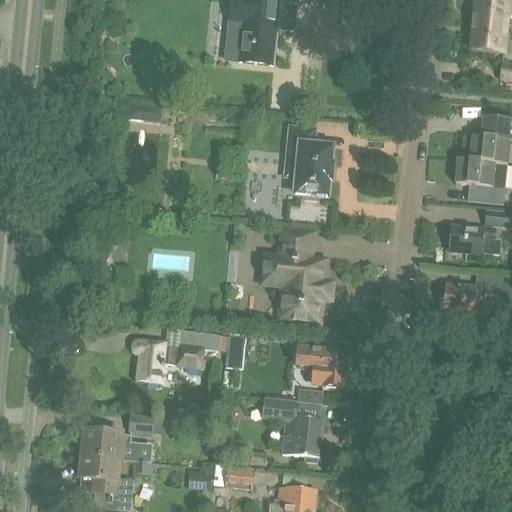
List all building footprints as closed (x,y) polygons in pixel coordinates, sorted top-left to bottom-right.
[(231,0),(229,27),(228,42),(240,43),(238,64),(273,68),(277,31),(293,32),(294,18),(280,16),(281,0),(231,0)] [(476,0),(474,27),(507,30),(510,2),(494,0),(476,0)] [(504,57),(511,57),(511,30),(507,30),(474,27),(471,53),(504,57)] [(499,85),(511,85),(511,66),(501,65),(499,85)] [(128,122),(142,123),(144,107),(130,106),(128,122)] [(248,116),(231,114),(229,126),(246,128),(248,116)] [(459,161),(507,165),(509,142),(511,142),(511,121),(482,119),(480,139),(461,137),(459,161)] [(303,203),(319,205),(320,199),(326,200),(328,183),(330,184),(332,168),(329,167),(331,151),(313,149),(314,133),(290,131),(285,179),(297,181),(296,197),(304,198),(303,203)] [(473,205),(504,208),(507,165),(459,161),(457,161),(455,186),(475,188),(473,205)] [(139,163),(139,208),(163,208),(163,163),(139,163)] [(485,229),(511,230),(511,214),(486,212),(485,229)] [(449,252),(500,258),(501,244),(496,243),(497,232),(485,231),(484,234),(451,231),(449,252)] [(280,323),(320,326),(322,303),(331,304),(332,287),(324,287),(326,264),(311,262),(314,236),(282,234),(279,259),(265,258),(263,282),(264,282),(265,279),(284,281),(280,323)] [(444,333),(469,335),(471,317),(475,317),(478,291),(478,290),(476,290),(446,287),(444,314),(446,315),(444,333)] [(485,292),(483,305),(497,306),(499,294),(485,292)] [(138,383),(162,386),(165,366),(201,371),(203,351),(226,354),(228,339),(182,333),(180,348),(139,343),(136,344),(135,346),(134,352),(135,354),(137,356),(141,357),(138,383)] [(228,359),(243,361),(246,338),(230,337),(228,359)] [(322,388),(347,390),(349,360),(324,358),(326,342),(299,339),(297,368),(314,369),(313,386),(322,387),(322,388)] [(299,392),(298,405),(321,407),(322,394),(299,392)] [(263,415),(262,423),(286,425),(284,445),(283,457),(306,459),(305,464),(316,466),(317,460),(319,460),(322,422),(319,422),(321,407),(298,405),(265,402),(263,415)] [(128,435),(155,437),(156,431),(164,432),(165,423),(156,422),(157,420),(131,417),(128,435)] [(85,434),(83,459),(119,463),(136,464),(138,465),(140,448),(131,448),(132,438),(121,437),(85,434)] [(244,450),(224,448),(223,464),(242,465),(244,450)] [(251,455),(250,466),(266,467),(267,456),(251,455)] [(83,459),(80,493),(108,496),(107,511),(99,510),(98,511),(130,511),(133,483),(117,482),(119,463),(83,459)] [(136,464),(135,476),(149,477),(151,466),(138,465),(136,464)] [(250,493),(253,493),(255,472),(215,467),(211,488),(225,490),(228,490),(228,489),(250,492),(250,493)] [(191,474),(190,492),(211,493),(212,475),(191,474)] [(270,511),(313,511),(315,492),(279,489),(278,507),(271,506),(270,511)]
